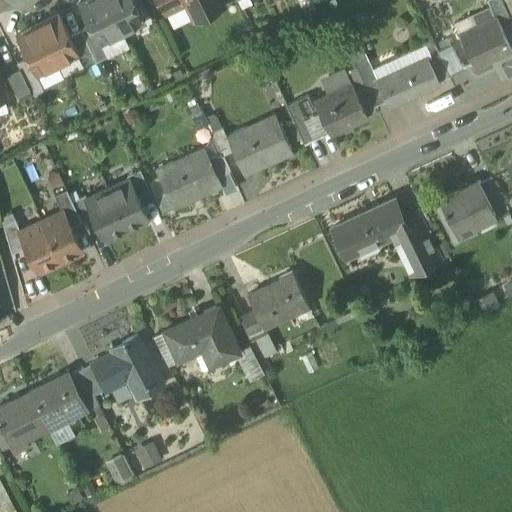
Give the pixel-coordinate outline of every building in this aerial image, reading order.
[(100,42),(122,32),(106,0),(83,0),(80,2),(91,23),(100,42)] [(132,0),(106,0),(122,32),(143,21),(132,0)] [(187,0),(191,0),(199,16),(223,4),(220,0),(159,0),(165,11),(185,1),(187,0)] [(194,19),(199,16),(191,0),(187,0),(185,1),(194,19)] [(250,0),(236,0),(241,9),(252,4),(250,0)] [(311,0),(297,0),(304,15),(316,9),(311,0)] [(498,17),(503,28),(511,23),(500,0),(488,0),(487,1),(490,6),(496,18),(498,17)] [(174,29),(194,19),(185,1),(165,11),(174,29)] [(455,23),(460,35),(496,18),(490,6),(455,23)] [(59,12),(37,23),(57,63),(79,53),(69,34),(59,12)] [(460,35),(476,68),(511,50),(511,47),(503,28),(498,17),(496,18),(460,35)] [(279,21),(252,34),(258,45),(284,32),(279,21)] [(36,74),(57,63),(37,23),(16,34),(27,57),(36,74)] [(91,23),(80,29),(89,48),(100,42),(91,23)] [(511,23),(503,28),(511,47),(511,23)] [(79,53),(89,48),(80,29),(69,34),(79,53)] [(129,46),(122,32),(100,42),(107,56),(107,57),(129,46)] [(100,42),(89,48),(96,61),(107,56),(100,42)] [(378,80),(428,57),(429,61),(432,59),(431,57),(425,44),(373,69),(378,80)] [(439,54),(449,76),(463,69),(452,46),(438,52),(439,54)] [(350,54),(356,65),(368,59),(363,48),(350,54)] [(429,61),(439,81),(449,77),(449,76),(439,54),(431,57),(432,59),(429,61)] [(17,63),(19,68),(30,89),(32,95),(43,89),(36,74),(27,57),(17,63)] [(388,99),(390,104),(416,91),(417,93),(440,82),(439,81),(429,61),(428,57),(378,80),(388,99)] [(362,80),(374,106),(388,99),(378,80),(373,69),(370,63),(357,69),(362,80)] [(362,80),(357,69),(356,67),(346,72),(352,85),(362,80)] [(17,96),(30,89),(19,68),(7,74),(17,96)] [(324,80),(331,95),(352,85),(346,72),(345,70),(324,80)] [(362,80),(352,85),(366,116),(377,111),(374,106),(362,80)] [(366,116),(352,85),(331,95),(315,103),(329,133),(330,135),(367,118),(366,116)] [(0,112),(8,110),(4,97),(0,97),(0,112)] [(287,107),(304,145),(329,133),(315,103),(311,105),(307,97),(287,107)] [(207,126),(204,118),(197,105),(187,110),(197,130),(207,126)] [(211,133),(222,128),(217,118),(213,114),(204,118),(207,126),(211,133)] [(251,140),(281,126),(276,115),(246,129),(251,140)] [(233,151),(244,174),(263,165),(262,162),(292,149),(281,126),(251,140),(246,129),(227,138),(233,151)] [(220,153),(222,157),(233,151),(227,138),(222,128),(211,133),(220,153)] [(181,171),(209,158),(204,148),(176,161),(181,171)] [(209,158),(218,177),(229,172),(222,157),(220,153),(209,158)] [(167,194),(174,208),(194,198),(192,195),(218,182),(220,181),(218,177),(209,158),(181,171),(176,161),(156,170),(159,176),(167,194)] [(129,180),(137,197),(150,191),(146,183),(140,170),(126,176),(128,180),(129,180)] [(237,190),(229,172),(218,177),(220,181),(218,182),(224,196),(237,190)] [(478,182),(495,215),(508,209),(491,175),(478,182)] [(150,191),(154,200),(167,194),(159,176),(146,183),(150,191)] [(128,180),(108,190),(126,230),(144,221),(146,216),(137,197),(129,180),(128,180)] [(469,217),(474,227),(496,216),(495,215),(478,182),(458,192),(456,189),(437,199),(439,202),(451,226),(469,217)] [(70,227),(81,222),(72,201),(66,189),(54,195),(62,211),(63,211),(70,227)] [(108,238),(126,230),(108,190),(87,199),(86,200),(94,217),(103,236),(108,238)] [(160,214),(174,208),(167,194),(154,200),(160,214)] [(85,195),(72,201),(81,222),(82,223),(94,217),(86,200),(87,199),(85,195)] [(331,228),(345,257),(391,235),(407,228),(400,214),(394,201),(361,216),(360,214),(331,228)] [(459,241),(451,226),(439,202),(433,205),(453,244),(459,241)] [(417,252),(424,267),(447,253),(421,204),(400,214),(407,228),(391,235),(402,259),(417,252)] [(62,211),(41,221),(60,261),(78,252),(80,247),(70,227),(63,211),(62,211)] [(477,231),(474,227),(469,217),(451,226),(459,241),(477,231)] [(3,226),(11,253),(26,247),(19,231),(20,231),(15,220),(3,226)] [(42,269),(60,261),(41,221),(20,231),(19,231),(26,247),(36,268),(42,269)] [(409,274),(424,267),(417,252),(402,259),(409,274)] [(255,311),(263,329),(265,328),(309,306),(292,272),(279,279),(280,281),(248,297),(255,311)] [(511,278),(503,283),(509,295),(511,293),(511,278)] [(492,288),(470,299),(478,313),(499,303),(492,288)] [(164,332),(178,362),(201,351),(212,345),(220,361),(235,353),(239,351),(238,350),(218,308),(192,320),(191,319),(164,332)] [(326,333),(360,316),(357,309),(323,327),(326,333)] [(241,318),(252,341),(267,333),(265,328),(263,329),(255,311),(241,318)] [(178,362),(164,332),(152,337),(168,367),(178,362)] [(249,342),(250,344),(259,362),(277,353),(267,333),(252,341),(249,342)] [(141,383),(146,392),(161,384),(136,334),(109,348),(111,351),(91,361),(105,388),(109,386),(125,378),(130,389),(141,383)] [(250,344),(238,350),(239,351),(235,353),(250,381),(265,373),(259,362),(250,344)] [(212,345),(201,351),(208,366),(220,361),(212,345)] [(311,352),(300,357),(308,374),(319,369),(311,352)] [(80,367),(81,369),(94,394),(105,388),(91,361),(80,367)] [(95,396),(94,394),(81,369),(70,375),(84,401),(95,396)] [(30,390),(32,394),(45,421),(61,412),(65,420),(67,419),(88,409),(84,401),(70,375),(50,385),(48,381),(30,390)] [(133,394),(130,389),(125,378),(109,386),(117,402),(133,394)] [(135,397),(146,392),(141,383),(130,389),(133,394),(135,397)] [(49,427),(45,421),(32,394),(12,404),(10,401),(0,405),(0,424),(7,439),(8,441),(24,432),(27,438),(49,427)] [(100,431),(110,426),(102,411),(93,416),(100,431)] [(67,419),(65,420),(61,412),(45,421),(49,427),(57,443),(75,434),(67,419)] [(30,444),(27,438),(24,432),(8,441),(14,452),(30,444)] [(152,439),(133,447),(142,467),(161,459),(152,439)] [(120,453),(104,460),(115,481),(130,474),(120,453)] [(0,509),(1,511),(17,511),(0,478),(0,509)] [(70,503),(84,496),(77,484),(64,490),(70,503)]
